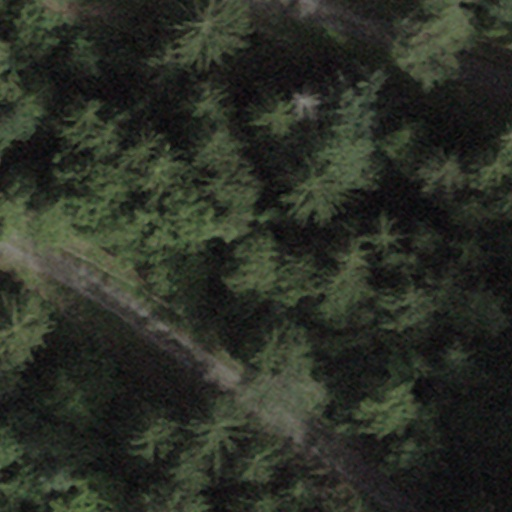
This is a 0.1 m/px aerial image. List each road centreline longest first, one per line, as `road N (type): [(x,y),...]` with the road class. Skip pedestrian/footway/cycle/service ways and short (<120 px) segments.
road 1 (track): [(412,511),(248,407),(175,340),(0,230)]
road 2 (track): [(283,0),(320,10),(443,77),(511,91)]
